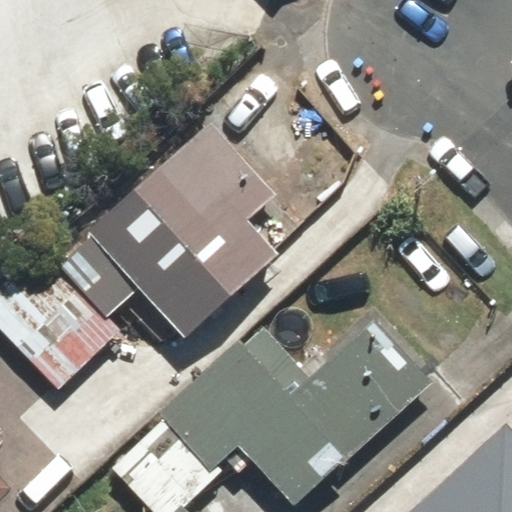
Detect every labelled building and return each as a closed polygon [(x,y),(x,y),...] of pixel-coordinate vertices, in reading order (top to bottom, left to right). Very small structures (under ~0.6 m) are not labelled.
[(0,324),(62,393),(130,330),(116,315),(148,286),(193,335),(287,249),(255,215),(281,191),(213,117),(0,313),(0,324)] [(0,215),(0,258),(21,238),(0,215)] [(0,511),(46,511),(83,478),(0,388),(0,511)] [(511,511),(511,423),(412,511),(511,511)] [(200,511),(195,505),(187,511),(228,511),(221,503),(211,511),(200,511)]
